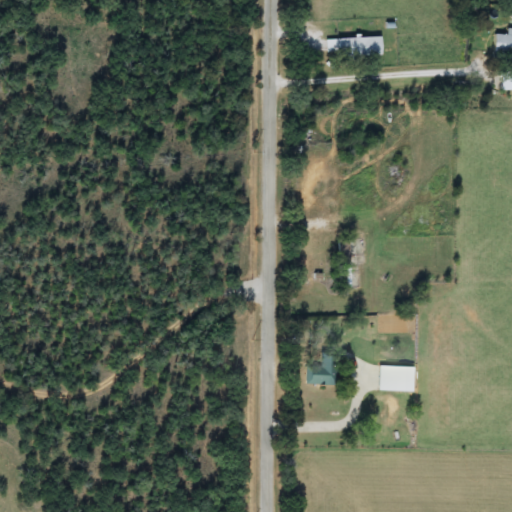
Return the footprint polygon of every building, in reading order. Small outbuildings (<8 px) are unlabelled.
[(505,35),(505,29),(511,29),(511,56),(493,56),(493,35),(505,35)] [(381,56),(325,57),(325,39),(381,38),(381,56)] [(338,241),(353,240),(354,288),(339,288),(338,241)] [(305,385),(305,362),(337,362),(337,385),(305,385)] [(378,393),(378,367),(413,367),(413,393),(378,393)]
